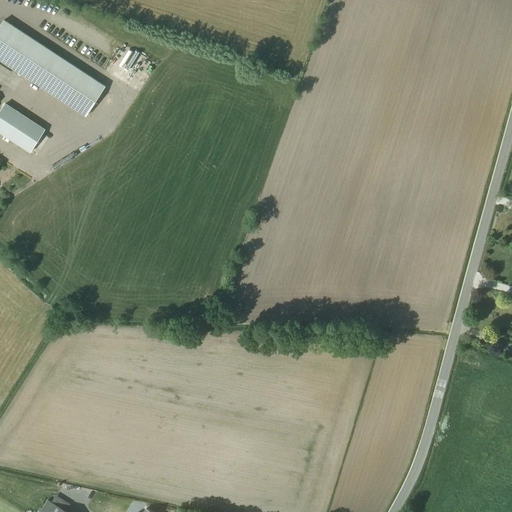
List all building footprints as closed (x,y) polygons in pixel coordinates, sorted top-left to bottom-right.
[(4,20),(0,25),(0,60),(85,116),(105,86),(4,20)] [(121,48),(111,70),(116,72),(126,50),(121,48)] [(130,68),(136,60),(128,55),(123,63),(130,68)] [(5,104),(0,112),(0,132),(30,152),(45,130),(5,104)] [(68,511),(48,499),(40,511),(68,511)]
